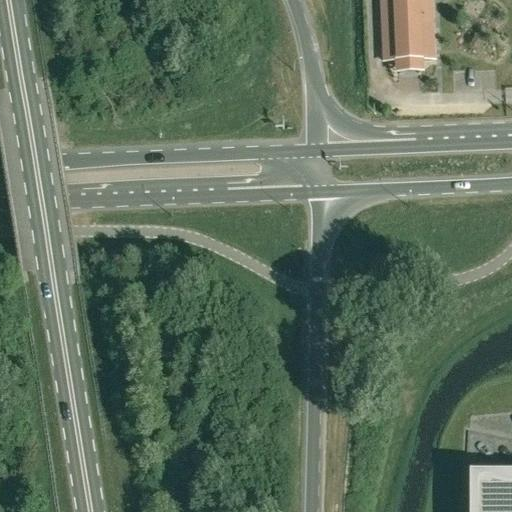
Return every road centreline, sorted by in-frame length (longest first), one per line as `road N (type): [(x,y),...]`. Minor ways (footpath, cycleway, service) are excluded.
road 1 (primary): [(91,511),(7,0)]
road 2 (secondary): [(0,204),(324,195)]
road 3 (secondary): [(319,153),(0,161)]
road 4 (primary): [(316,511),(324,195)]
road 5 (secondary): [(324,195),(511,184)]
road 6 (primary): [(434,147),(346,129),(313,81)]
